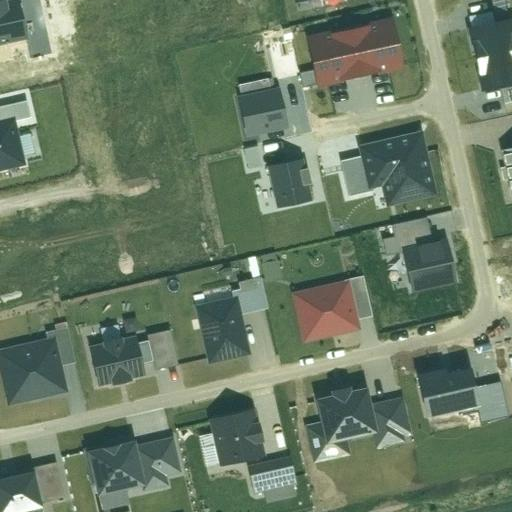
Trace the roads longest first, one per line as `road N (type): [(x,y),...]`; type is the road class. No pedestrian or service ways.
road 1 (residential): [(0,439),(500,326),(448,102)]
road 2 (residential): [(309,135),(448,102)]
